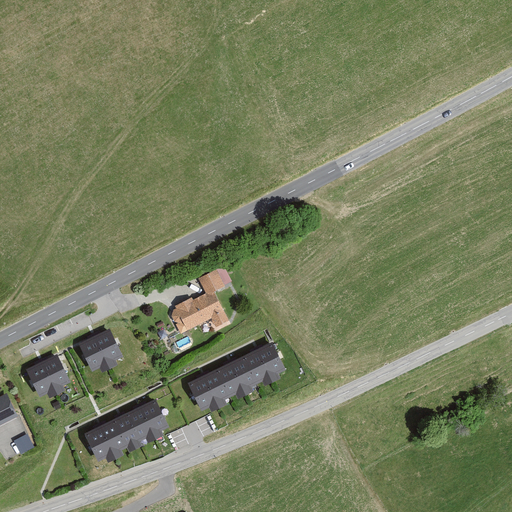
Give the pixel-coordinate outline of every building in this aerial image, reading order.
[(205,293),(174,309),(186,333),(210,320),(214,328),(228,321),(215,294),(225,288),(216,270),(198,279),(205,293)] [(111,326),(81,339),(93,366),(99,364),(101,369),(117,362),(114,357),(123,353),(111,326)] [(271,344),(188,385),(201,412),(285,371),(271,344)] [(59,353),(28,367),(39,392),(46,389),(49,395),(65,388),(62,382),(71,379),(59,353)] [(7,394),(0,396),(0,427),(18,418),(7,394)] [(154,400),(84,434),(98,463),(168,428),(154,400)] [(18,453),(34,446),(27,432),(11,440),(18,453)]
